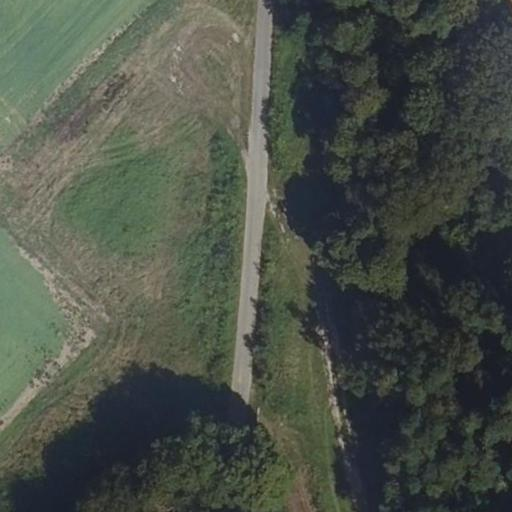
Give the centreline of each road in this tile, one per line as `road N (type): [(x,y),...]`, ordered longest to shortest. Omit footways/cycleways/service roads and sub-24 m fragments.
road 1 (unclassified): [(215,511),(242,368),(265,0)]
road 2 (track): [(263,34),(292,49),(319,94),(328,370),(358,511)]
